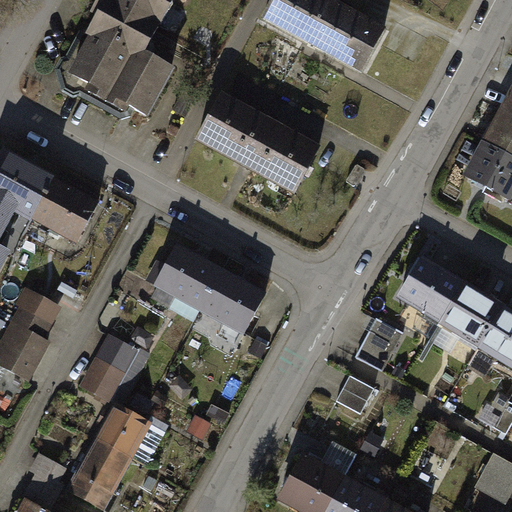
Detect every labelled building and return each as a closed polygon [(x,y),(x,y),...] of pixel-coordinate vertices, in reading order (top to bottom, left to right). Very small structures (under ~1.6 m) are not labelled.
[(176,0),(109,0),(67,82),(144,121),(173,64),(150,52),(176,0)] [(389,35),(324,0),(280,0),(268,23),(367,76),(389,35)] [(326,148),(228,98),(208,137),(306,187),(326,148)] [(511,116),(505,113),(486,146),(511,160),(511,116)] [(511,160),(486,146),(469,177),(510,199),(511,195),(511,160)] [(6,155),(0,166),(0,199),(6,202),(34,218),(54,182),(6,155)] [(54,182),(34,218),(78,242),(98,206),(54,182)] [(0,248),(0,267),(8,252),(0,248)] [(164,291),(209,312),(228,272),(183,250),(164,291)] [(467,287),(425,263),(405,297),(447,321),(467,287)] [(209,312),(255,333),(274,293),(228,272),(209,312)] [(509,312),(467,287),(447,321),(490,346),(509,312)] [(35,293),(3,359),(38,376),(70,309),(35,293)] [(511,313),(509,312),(490,346),(511,358),(511,313)] [(406,336),(380,322),(361,358),(388,372),(406,336)] [(113,337),(89,387),(116,400),(141,351),(113,337)] [(377,391),(353,378),(341,400),(365,413),(377,391)] [(511,438),(511,402),(504,398),(488,425),(511,438)] [(123,409),(100,451),(128,467),(152,424),(123,409)] [(156,426),(143,447),(155,454),(167,433),(156,426)] [(100,451),(76,494),(105,509),(128,467),(100,451)] [(56,502),(73,471),(46,456),(29,487),(56,502)] [(511,467),(497,460),(482,487),(511,502),(511,467)] [(331,511),(347,482),(305,461),(286,497),(315,511),(331,511)] [(384,511),(389,504),(347,482),(331,511),(384,511)]
